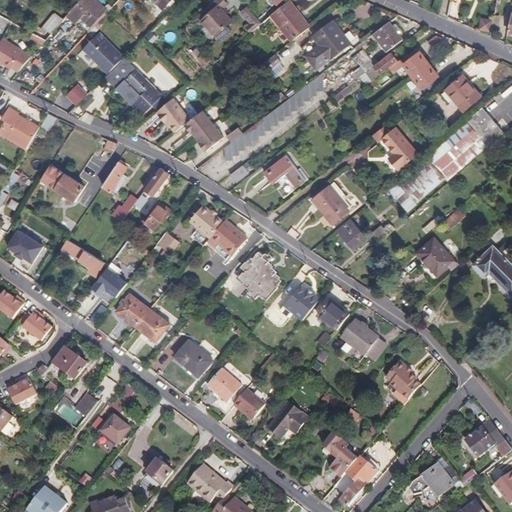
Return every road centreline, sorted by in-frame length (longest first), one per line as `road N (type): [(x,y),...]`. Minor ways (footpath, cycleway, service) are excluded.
road 1 (residential): [(0,83),(187,168),(431,343),(469,385)]
road 2 (residential): [(70,320),(214,429)]
road 3 (residential): [(359,511),(469,385)]
road 4 (residential): [(380,0),(511,57)]
road 5 (residential): [(214,429),(322,511)]
